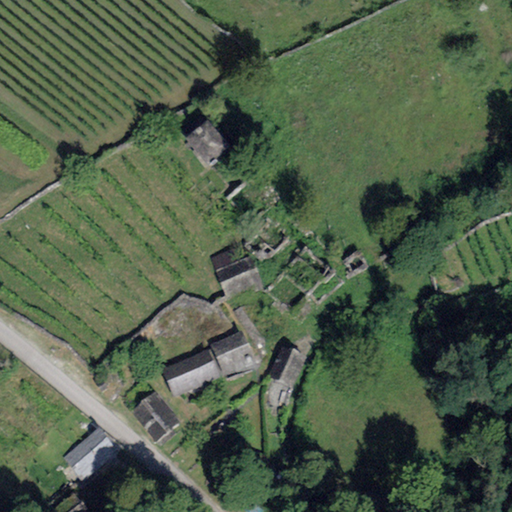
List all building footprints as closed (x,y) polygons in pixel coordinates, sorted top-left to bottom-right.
[(206,120),(184,140),(207,165),(228,145),(206,120)] [(240,247),(210,258),(227,301),(256,290),(263,287),(252,256),(245,259),(240,247)] [(242,332),(211,345),(223,374),(254,361),(242,332)] [(306,357),(282,347),(268,378),(292,389),(306,357)] [(209,350),(162,368),(173,397),(220,378),(209,350)] [(154,391),(130,411),(155,442),(180,422),(154,391)] [(82,481),(119,449),(99,427),(62,459),(82,481)] [(49,511),(89,511),(90,511),(74,492),(49,511)]
